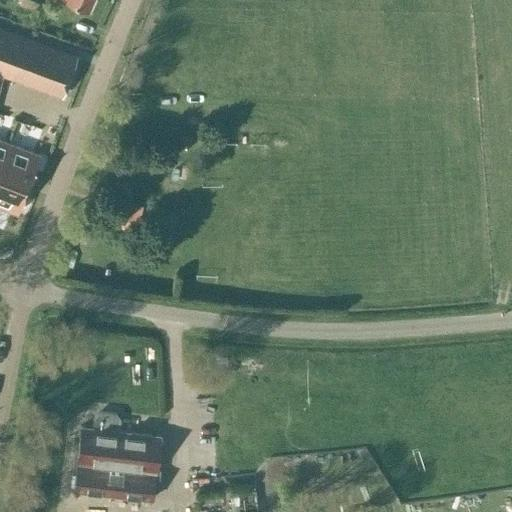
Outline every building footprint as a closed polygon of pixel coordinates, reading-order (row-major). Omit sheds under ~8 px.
[(44,5),(32,0),(23,0),(21,5),(40,13),(44,5)] [(69,0),(87,8),(91,0),(69,0)] [(0,78),(2,73),(13,77),(62,95),(76,58),(68,55),(0,29),(0,78)] [(0,139),(0,207),(16,213),(27,185),(39,155),(0,139)] [(131,233),(146,207),(125,195),(110,221),(131,233)] [(76,460),(73,490),(151,499),(155,470),(159,436),(117,431),(118,419),(115,414),(99,412),(94,416),(93,428),(80,426),(76,460)] [(229,488),(230,508),(246,507),(245,487),(229,488)]
